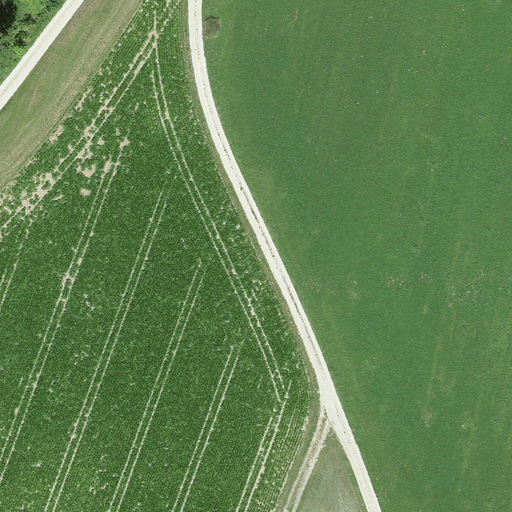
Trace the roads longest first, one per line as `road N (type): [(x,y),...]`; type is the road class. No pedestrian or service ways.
road 1 (track): [(378,511),(213,118),(197,0)]
road 2 (track): [(79,0),(0,104)]
